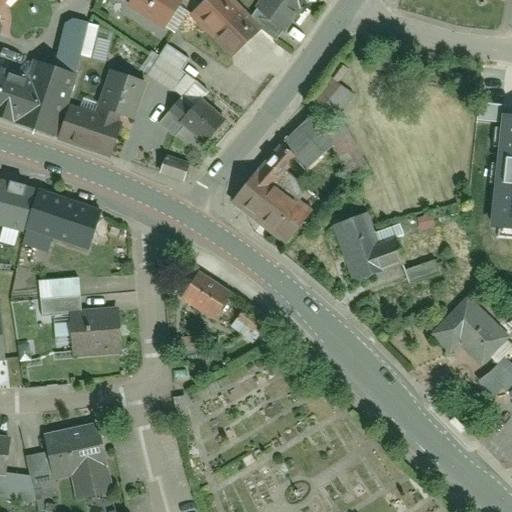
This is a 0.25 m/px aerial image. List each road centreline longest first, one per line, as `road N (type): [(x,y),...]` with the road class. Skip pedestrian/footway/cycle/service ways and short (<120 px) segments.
road 1 (tertiary): [(495,511),(335,347),(188,222)]
road 2 (residential): [(188,222),(352,11)]
road 3 (residential): [(158,209),(155,321),(139,396)]
road 4 (tertiary): [(0,153),(158,209)]
road 5 (residential): [(352,11),(511,45)]
road 6 (residential): [(139,396),(0,399)]
